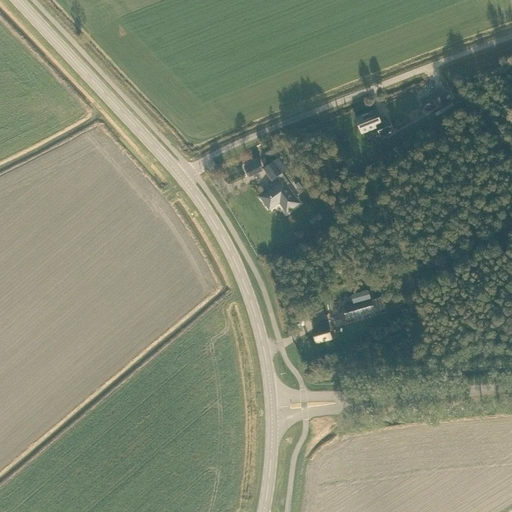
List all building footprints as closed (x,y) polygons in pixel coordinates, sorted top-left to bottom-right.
[(441,89),(420,101),(427,112),(447,100),(441,89)] [(381,123),(376,110),(356,118),(362,134),(377,127),(381,137),(392,133),(387,120),(381,123)] [(272,180),(277,177),(281,183),(261,197),(270,210),(284,200),(291,210),(300,203),(287,185),(289,183),(274,162),(264,169),(272,180)] [(312,226),(322,219),(319,214),(309,221),(312,226)] [(371,299),(343,307),(347,320),(375,312),(375,311),(385,308),(381,297),(372,300),(371,299)] [(313,314),(314,319),(325,317),(323,311),(313,314)] [(317,342),(332,338),(328,327),(313,331),(317,342)]
